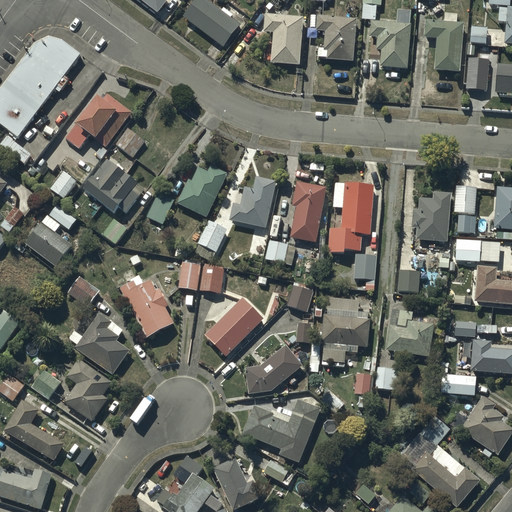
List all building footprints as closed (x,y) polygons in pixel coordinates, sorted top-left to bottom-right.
[(141,0),(159,13),(169,0),(141,0)] [(207,0),(195,0),(183,16),(224,48),(241,26),(231,18),(233,15),(225,9),(223,12),(207,0)] [(364,0),(363,19),(376,20),(377,6),(382,6),(382,0),(364,0)] [(506,23),(504,44),(511,44),(511,7),(508,7),(508,10),(500,9),(498,22),(506,23)] [(398,23),(371,22),(371,37),(378,37),(378,51),(381,51),(381,67),(409,68),(409,41),(411,41),(411,11),(398,11),(398,23)] [(305,18),(267,15),(266,32),(274,33),(271,65),(301,67),(305,18)] [(357,19),(318,16),(317,32),(326,32),(326,48),(319,48),(319,57),(328,57),(328,61),(355,61),(355,38),(357,38),(357,19)] [(435,70),(460,72),(463,25),(426,21),(424,37),(438,39),(435,70)] [(504,30),(471,27),(471,44),(503,46),(504,30)] [(80,56),(68,47),(52,44),(39,48),(0,100),(0,123),(6,129),(18,138),(80,56)] [(467,90),(486,91),(488,62),(469,61),(467,90)] [(511,65),(497,65),(496,94),(503,94),(503,98),(511,98),(511,65)] [(104,100),(99,97),(87,113),(85,111),(76,124),(76,125),(66,138),(80,149),(90,135),(107,147),(133,113),(108,95),(104,100)] [(145,142),(129,130),(117,145),(133,158),(145,142)] [(32,155),(8,137),(1,145),(25,164),(32,155)] [(145,190),(108,161),(85,189),(115,213),(120,207),(127,213),(145,190)] [(190,180),(178,204),(207,218),(229,174),(212,166),(209,172),(199,167),(192,181),(190,180)] [(78,183),(64,172),(51,189),(65,200),(78,183)] [(234,204),(231,221),(267,229),(277,181),(257,177),(254,190),(245,188),(241,206),(234,204)] [(315,243),(326,187),(298,182),(293,206),(297,207),(291,239),(315,243)] [(370,235),(373,186),(370,186),(370,183),(360,183),(360,185),(345,184),(345,185),(334,184),(333,208),(342,209),(341,230),(330,230),(328,253),(343,254),(344,250),(360,251),(361,235),(370,235)] [(456,187),(454,213),(475,215),(477,189),(456,187)] [(511,189),(497,188),(494,230),(511,231),(511,189)] [(417,229),(416,241),(447,243),(451,194),(434,192),(433,200),(419,199),(418,210),(413,209),(411,229),(417,229)] [(163,225),(175,201),(159,193),(147,217),(163,225)] [(77,221),(58,206),(50,216),(69,231),(77,221)] [(24,214),(15,208),(1,226),(10,233),(24,214)] [(61,226),(48,216),(27,245),(56,268),(73,246),(56,233),(61,226)] [(458,216),(457,232),(475,234),(476,217),(458,216)] [(128,230),(115,220),(104,235),(117,244),(128,230)] [(228,229),(210,221),(194,254),(212,262),(228,229)] [(0,250),(9,238),(0,231),(0,250)] [(456,240),(455,262),(480,263),(480,262),(499,263),(500,244),(481,243),(481,242),(456,240)] [(271,241),(266,259),(292,266),(297,247),(271,241)] [(354,280),(366,280),(366,291),(374,291),(375,256),(355,255),(354,280)] [(185,264),(182,264),(180,288),(198,290),(201,266),(193,265),(194,262),(185,261),(185,264)] [(221,293),(223,268),(204,266),(201,290),(221,293)] [(478,267),(474,301),(511,305),(511,282),(496,281),(497,269),(478,267)] [(419,272),(399,272),(399,293),(419,293),(419,272)] [(100,291),(81,277),(69,294),(88,308),(100,291)] [(141,279),(123,288),(121,289),(147,339),(174,325),(166,308),(169,306),(160,290),(159,291),(153,280),(144,285),(141,279)] [(315,288),(294,282),(287,306),(307,312),(315,288)] [(358,301),(326,298),(325,316),(324,315),(322,343),(324,343),(323,362),(344,363),(345,352),(357,353),(358,347),(367,348),(369,320),(357,319),(358,301)] [(244,299),(206,336),(227,357),(265,320),(244,299)] [(21,323),(4,311),(0,316),(0,349),(1,351),(21,323)] [(398,327),(390,325),(386,351),(429,357),(435,317),(412,314),(412,313),(400,311),(398,327)] [(123,332),(100,314),(83,337),(75,332),(69,340),(78,346),(76,349),(112,376),(131,351),(118,341),(121,337),(120,336),(123,332)] [(308,324),(298,324),(298,343),(310,343),(311,325),(312,325),(312,318),(308,318),(308,324)] [(456,323),(455,336),(475,337),(476,324),(456,323)] [(473,341),(470,372),(511,375),(511,350),(491,349),(491,342),(473,341)] [(319,342),(314,342),(314,344),(312,344),(311,357),(320,357),(320,345),(319,345),(319,342)] [(262,367),(246,369),(249,395),(273,392),(303,367),(287,346),(262,367)] [(112,383),(80,360),(68,377),(77,384),(65,403),(93,422),(108,400),(103,396),(112,383)] [(403,369),(377,368),(376,389),(402,391),(403,369)] [(50,400),(61,383),(43,372),(33,389),(50,400)] [(1,385),(0,384),(0,391),(13,401),(25,386),(9,374),(1,385)] [(371,376),(356,374),(354,394),(369,395),(371,376)] [(442,377),(441,391),(466,392),(466,389),(477,394),(480,385),(467,381),(467,379),(442,377)] [(274,414),(255,406),(244,435),(282,450),(280,456),(300,463),(320,409),(316,408),(319,398),(304,392),(301,401),(299,400),(290,424),(272,417),(274,414)] [(495,406),(483,398),(461,431),(499,456),(511,436),(511,428),(501,421),(503,417),(492,410),(495,406)] [(23,400),(5,431),(55,462),(66,445),(32,424),(40,411),(23,400)] [(408,462),(406,465),(457,509),(480,481),(438,445),(450,430),(435,417),(401,456),(408,462)] [(198,511),(213,489),(199,479),(207,467),(187,454),(173,477),(187,486),(179,500),(164,491),(156,504),(167,511),(198,511)] [(263,499),(255,481),(248,484),(237,457),(214,467),(233,511),(263,499)] [(291,471),(271,460),(264,474),(284,484),(291,471)] [(0,498),(42,511),(52,475),(35,470),(33,479),(4,470),(0,484),(0,498)] [(417,483),(409,492),(423,504),(431,495),(417,483)] [(364,485),(356,494),(368,504),(376,495),(364,485)] [(423,511),(403,495),(389,511),(434,511),(428,507),(423,511)] [(212,511),(218,511),(223,506),(212,499),(206,508),(212,511)]
